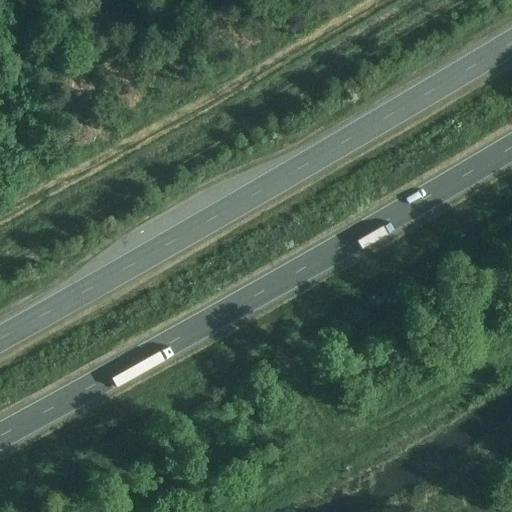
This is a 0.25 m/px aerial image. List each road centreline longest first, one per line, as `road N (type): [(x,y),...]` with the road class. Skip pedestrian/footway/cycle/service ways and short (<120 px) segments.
road 1 (trunk): [(511,42),(0,341)]
road 2 (trunk): [(0,438),(511,147)]
